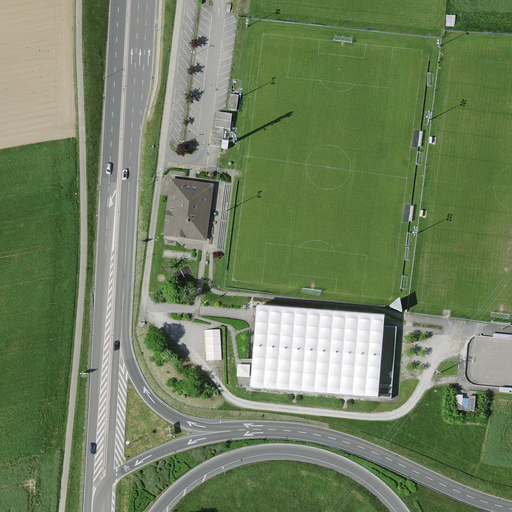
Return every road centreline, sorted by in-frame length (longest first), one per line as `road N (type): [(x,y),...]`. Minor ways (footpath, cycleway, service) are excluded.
road 1 (unclassified): [(79,0),(83,274),(61,511)]
road 2 (trunk): [(117,0),(93,491)]
road 3 (trunk): [(121,319),(139,0)]
road 4 (motorway): [(511,509),(332,438),(229,430)]
road 5 (motorway): [(156,511),(215,463),(272,449),(359,471),(402,511)]
road 6 (motorway): [(229,430),(181,420),(153,402),(128,358),(121,319)]
road 7 (trunk): [(109,479),(121,319)]
road 8 (motorway): [(229,430),(168,448),(109,479)]
